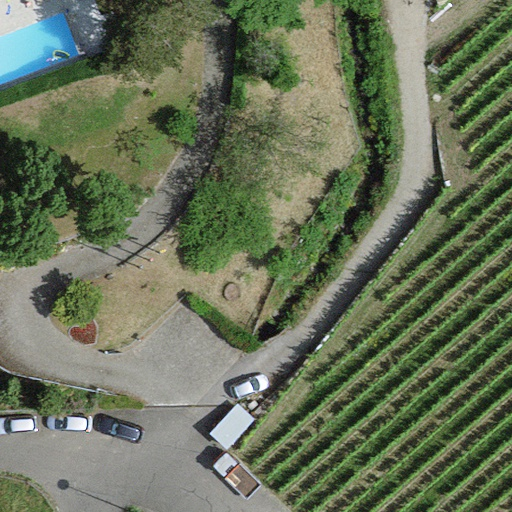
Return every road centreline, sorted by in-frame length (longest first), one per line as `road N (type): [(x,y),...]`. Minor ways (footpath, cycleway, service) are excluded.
road 1 (residential): [(406,0),(423,150),(418,180),(191,478)]
road 2 (residential): [(191,478),(0,436)]
